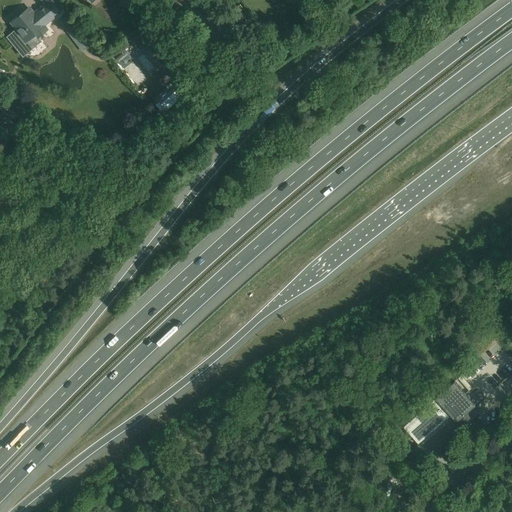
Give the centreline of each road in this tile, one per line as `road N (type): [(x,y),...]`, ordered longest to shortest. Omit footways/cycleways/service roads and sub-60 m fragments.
road 1 (motorway): [(0,493),(251,251),(511,41)]
road 2 (motorway): [(511,9),(331,150),(143,316),(0,458)]
road 3 (motorway): [(14,511),(511,119)]
road 4 (motorway): [(402,0),(233,147),(0,428)]
